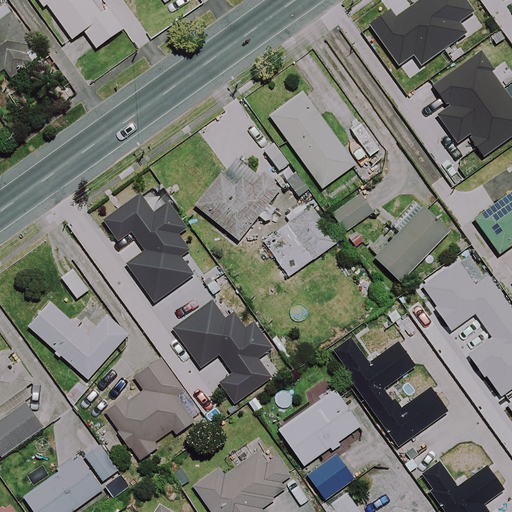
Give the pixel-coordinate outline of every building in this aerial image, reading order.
[(100,15),(89,0),(36,0),(43,8),(46,6),(72,41),(84,32),(97,50),(122,31),(107,10),(100,15)] [(420,0),(413,5),(446,50),(470,33),(462,23),(477,12),(468,0),(420,0)] [(392,9),(370,25),(400,66),(415,56),(423,66),(446,50),(413,5),(397,16),(392,9)] [(0,10),(0,72),(5,69),(11,78),(42,56),(6,6),(0,10)] [(483,51),(433,86),(447,106),(450,104),(451,106),(438,115),(446,127),(503,86),(492,70),(495,68),(483,51)] [(511,97),(503,86),(446,127),(457,142),(470,133),(471,135),(469,136),(483,155),(511,134),(511,97)] [(354,166),(302,93),(269,117),(322,190),(354,166)] [(156,162),(125,186),(154,222),(135,237),(164,274),(214,235),(156,162)] [(237,242),(259,215),(282,188),(274,182),(264,174),(256,183),(234,165),(223,178),(220,175),(195,207),(237,242)] [(304,184),(294,170),(282,179),(293,193),(304,184)] [(376,210),(362,191),(330,214),(344,233),(376,210)] [(511,200),(511,201),(509,196),(473,221),(497,256),(511,245),(511,200)] [(337,243),(312,207),(263,242),(288,278),(337,243)] [(446,234),(421,209),(374,258),(399,283),(446,234)] [(464,272),(455,258),(438,269),(448,283),(464,272)] [(88,292),(72,271),(61,279),(76,300),(88,292)] [(219,278),(187,311),(208,336),(239,347),(239,370),(267,351),(219,278)] [(184,332),(156,291),(128,311),(156,351),(184,332)] [(88,338),(49,303),(28,327),(88,380),(127,336),(107,317),(88,338)] [(511,375),(511,312),(476,339),(506,381),(511,375)] [(397,344),(365,368),(346,342),(330,353),(400,446),(445,412),(428,390),(398,413),(383,394),(415,369),(397,344)] [(11,366),(5,358),(0,361),(0,407),(34,383),(18,360),(11,366)] [(182,392),(159,359),(134,376),(145,392),(129,403),(126,399),(105,414),(138,461),(158,448),(154,442),(172,430),(175,434),(192,422),(174,397),(182,392)] [(358,428),(333,392),(278,431),(303,467),(358,428)] [(41,430),(24,406),(0,422),(0,458),(0,459),(41,430)] [(279,485),(290,478),(276,459),(262,438),(220,467),(193,486),(210,511),(264,511),(261,507),(283,492),(279,485)] [(117,472),(100,446),(85,456),(102,481),(117,472)] [(353,480),(335,455),(305,476),(323,502),(353,480)] [(71,511),(102,491),(79,458),(23,498),(32,511),(71,511)] [(483,511),(481,508),(502,493),(486,470),(455,491),(436,464),(421,475),(447,511),(483,511)] [(130,486),(118,475),(106,488),(117,499),(130,486)] [(358,511),(346,493),(323,508),(325,511),(358,511)] [(121,511),(126,509),(120,500),(103,511),(121,511)]
